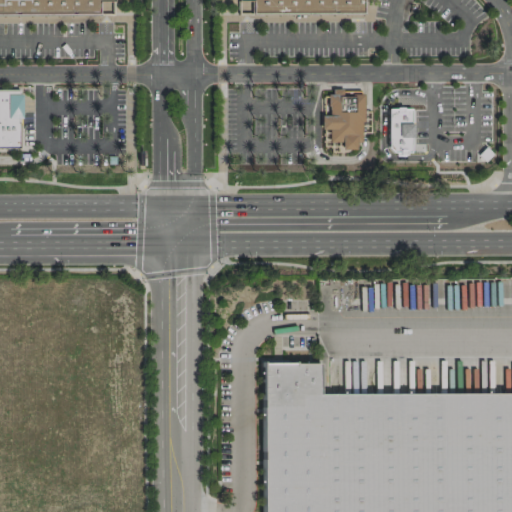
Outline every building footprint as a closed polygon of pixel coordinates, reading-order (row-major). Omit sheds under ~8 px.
[(0,0),(99,0),(99,16),(0,14),(0,0)] [(361,0),(361,12),(256,13),(256,0),(361,0)] [(362,94),(350,93),(341,93),(341,89),(331,88),(332,93),(326,93),(327,113),(319,114),(321,129),(329,128),(328,141),(341,141),(342,149),(354,148),(354,141),(361,139),(362,94)] [(0,148),(17,148),(17,89),(0,89),(0,148)] [(409,109),(409,151),(393,151),(386,146),(386,109),(409,109)] [(259,363),(259,511),(511,511),(511,393),(316,394),(316,363),(259,363)]
